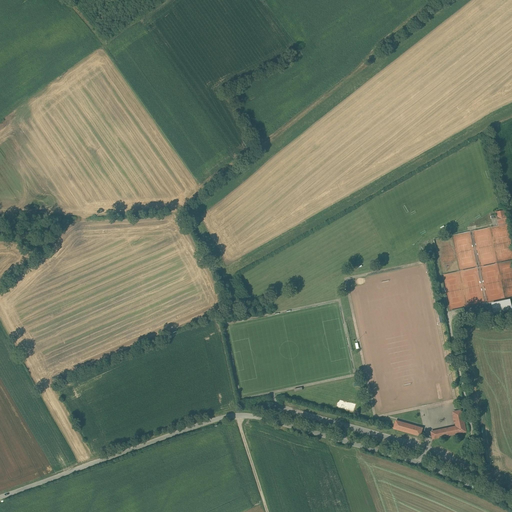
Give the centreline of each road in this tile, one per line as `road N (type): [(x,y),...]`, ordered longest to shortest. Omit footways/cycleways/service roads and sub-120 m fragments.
road 1 (unclassified): [(0,497),(237,415),(419,463),(511,504)]
road 2 (track): [(200,190),(442,0)]
road 3 (track): [(480,490),(437,273)]
